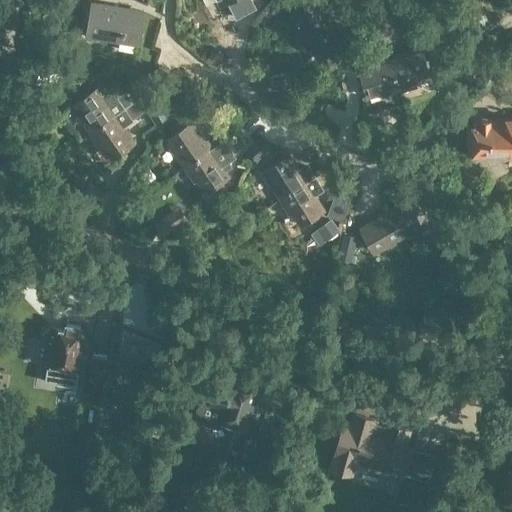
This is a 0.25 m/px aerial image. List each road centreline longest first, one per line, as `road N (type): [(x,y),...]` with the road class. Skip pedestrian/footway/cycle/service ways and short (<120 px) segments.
road 1 (track): [(511,338),(328,305),(0,186)]
road 2 (track): [(171,0),(171,46),(185,60),(343,158),(372,165),(432,140),(511,7)]
